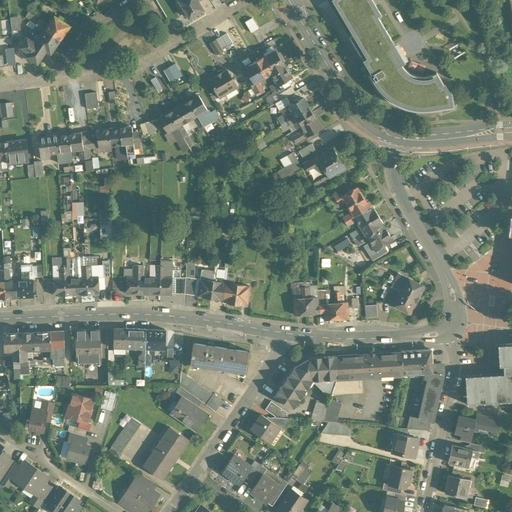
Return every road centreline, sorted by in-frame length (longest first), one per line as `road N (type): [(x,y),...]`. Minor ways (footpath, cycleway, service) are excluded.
road 1 (tertiary): [(281,334),(148,316),(0,320)]
road 2 (residential): [(422,511),(450,387),(448,332)]
road 3 (secondary): [(395,137),(352,107),(287,0)]
road 4 (residential): [(192,480),(277,354),(281,334)]
road 5 (tertiary): [(448,332),(383,339),(281,334)]
road 6 (tertiary): [(435,261),(392,182),(395,137)]
